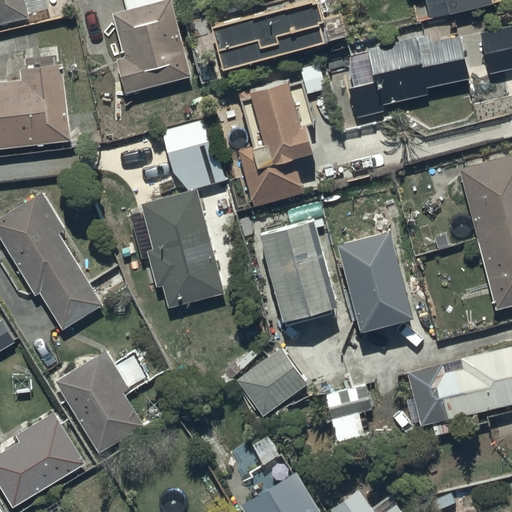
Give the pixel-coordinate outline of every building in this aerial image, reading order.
[(24,0),(0,0),(0,21),(28,15),(24,0)] [(123,0),(126,8),(112,11),(122,55),(114,56),(123,90),(189,75),(171,0),(123,0)] [(319,16),(314,0),(297,0),(212,23),(223,65),(285,48),(299,44),(300,50),(322,44),(315,17),(319,16)] [(490,0),(446,0),(450,12),(491,0),(490,0)] [(511,23),(479,32),(490,73),(511,67),(511,23)] [(430,33),(367,46),(368,51),(352,54),(350,67),(354,85),(348,86),(354,115),(383,109),(382,102),(428,92),(426,86),(468,77),(458,33),(431,39),(430,33)] [(19,77),(0,79),(0,147),(71,139),(62,61),(18,66),(19,77)] [(299,123),(289,82),(288,78),(248,88),(237,91),(251,142),(238,146),(253,203),(301,190),(291,152),(310,147),(304,125),(300,125),(299,123)] [(174,171),(143,181),(149,198),(187,187),(223,178),(209,117),(162,128),(172,169),(174,171)] [(385,121),(345,132),(350,147),(389,135),(385,121)] [(511,153),(460,166),(462,175),(444,188),(447,198),(454,204),(470,200),(496,305),(511,301),(511,153)] [(197,188),(141,202),(145,215),(130,219),(140,257),(148,255),(155,284),(160,283),(166,306),(224,291),(197,188)] [(40,189),(0,214),(0,238),(34,293),(38,290),(62,327),(104,301),(60,230),(64,227),(40,189)] [(315,216),(259,231),(281,316),(337,302),(315,216)] [(390,226),(335,241),(358,327),(413,313),(390,226)] [(0,319),(0,347),(13,340),(0,319)] [(511,344),(407,371),(413,396),(406,398),(407,402),(391,406),(397,428),(411,425),(410,422),(420,420),(420,424),(433,421),(435,432),(456,426),(453,415),(511,400),(511,344)] [(104,346),(53,378),(98,450),(143,422),(123,389),(129,386),(104,346)] [(282,347),(237,379),(261,413),(306,381),(282,347)] [(366,383),(325,393),(337,440),(370,432),(364,410),(373,408),(366,383)] [(17,440),(0,450),(0,486),(11,505),(84,461),(53,409),(13,433),(17,440)] [(244,481),(252,494),(240,501),(246,511),(321,511),(296,468),(274,481),(266,468),(244,481)] [(207,469),(184,482),(194,499),(217,486),(207,469)] [(358,487),(330,507),(333,511),(405,511),(399,503),(400,502),(392,491),(372,506),(358,487)] [(76,511),(73,511),(68,511),(59,497),(40,509),(42,511),(76,511)]
